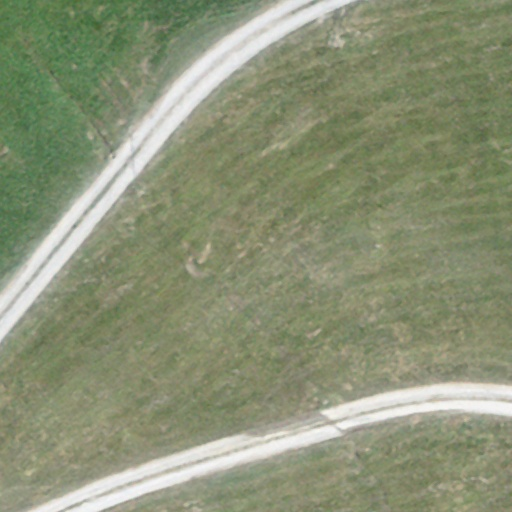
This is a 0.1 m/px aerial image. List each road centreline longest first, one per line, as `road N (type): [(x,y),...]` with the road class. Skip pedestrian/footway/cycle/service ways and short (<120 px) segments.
road 1 (track): [(511,391),(373,391),(24,511)]
road 2 (track): [(0,302),(196,53),(305,0)]
